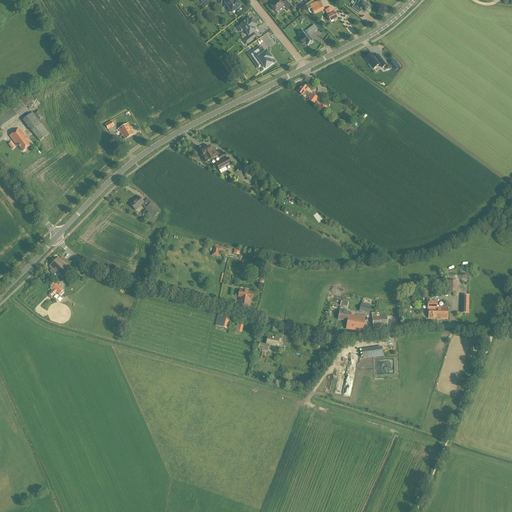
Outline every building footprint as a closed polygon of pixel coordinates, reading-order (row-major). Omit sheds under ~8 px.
[(241,9),(240,7),(241,6),(236,0),(234,2),(231,0),(228,0),(227,1),(225,0),(219,0),(218,1),(221,5),(224,2),(228,7),(227,7),(228,8),(227,9),(231,13),(231,12),(232,13),(236,10),(237,12),(241,9)] [(274,1),(269,5),(272,7),(271,8),(273,11),(274,10),(275,12),(283,6),(288,11),(292,7),(286,0),(282,3),(279,0),(278,0),(276,3),(274,1)] [(314,14),(324,10),(320,0),(310,5),(314,14)] [(365,13),(370,6),(361,0),(360,1),(356,2),(352,8),(359,13),(361,10),(365,13)] [(334,13),(331,7),(325,10),(330,22),(337,18),(335,13),(334,13)] [(257,25),(252,19),(248,22),(247,21),(244,23),(244,22),(239,25),(243,30),(244,29),(247,33),(246,33),(248,36),(255,31),(253,28),(257,25)] [(300,36),(299,36),(302,39),(300,41),(303,45),(305,43),(306,45),(307,45),(308,46),(310,44),(310,43),(312,41),(309,36),(314,32),(311,28),(303,19),(300,21),(309,32),(307,34),(305,32),(305,31),(304,32),(300,36)] [(260,56),(255,50),(249,55),(254,62),(257,60),(261,66),(262,65),(263,66),(265,69),(268,67),(269,66),(270,66),(270,65),(272,64),(269,60),(272,58),(270,56),(270,55),(269,55),(269,54),(269,53),(268,54),(266,51),(264,53),(260,56)] [(370,65),(373,68),(374,68),(380,63),(383,66),(386,63),(381,57),(378,60),(371,53),(365,58),(370,64),(370,65)] [(310,94),(311,93),(309,92),(310,90),(302,84),(297,91),(305,97),(308,93),(310,94)] [(314,104),(318,98),(312,94),(308,100),(314,104)] [(0,115),(0,128),(1,130),(18,118),(10,105),(6,108),(8,110),(0,115)] [(43,117),(38,111),(34,114),(33,113),(22,121),(31,132),(32,131),(40,142),(49,134),(39,121),(43,117)] [(108,130),(114,126),(111,121),(105,125),(108,130)] [(125,139),(133,135),(131,131),(132,130),(128,124),(118,129),(122,136),(125,139)] [(31,146),(26,139),(27,139),(19,129),(10,136),(17,146),(18,145),(23,151),(31,146)] [(212,151),(209,146),(201,151),(203,155),(203,156),(203,155),(206,161),(207,161),(217,156),(214,151),(212,150),(212,151)] [(220,174),(233,167),(228,158),(215,164),(220,174)] [(257,178),(259,174),(251,168),(248,173),(253,177),(254,176),(257,178)] [(145,208),(145,209),(148,213),(145,215),(149,219),(152,216),(153,218),(160,212),(151,203),(147,206),(138,196),(130,204),(136,210),(142,205),(145,208)] [(225,254),(226,248),(214,246),(212,256),(218,257),(219,252),(225,254)] [(59,269),(64,264),(58,258),(49,266),(52,269),(50,271),(53,275),(56,273),(58,275),(61,272),(59,269)] [(61,272),(58,275),(62,279),(71,270),(64,264),(59,269),(61,272)] [(456,294),(457,281),(445,280),(444,293),(456,294)] [(59,295),(64,290),(55,282),(50,287),(53,290),(49,293),(52,297),(56,293),(59,295)] [(236,291),(236,296),(238,297),(238,298),(239,298),(238,306),(249,307),(250,300),(250,299),(252,300),(253,293),(248,292),(244,292),(239,291),(236,291)] [(469,313),(469,295),(461,295),(461,313),(469,313)] [(447,319),(448,307),(437,307),(437,302),(428,302),(428,310),(429,310),(428,318),(437,319),(437,318),(440,318),(440,319),(447,319)] [(369,314),(371,308),(362,306),(360,305),(359,311),(369,314)] [(353,321),(354,316),(349,315),(350,312),(340,311),(338,320),(347,321),(347,318),(352,319),(352,321),(353,321)] [(376,313),(371,313),(373,327),(388,326),(387,316),(377,316),(376,313)] [(215,326),(227,329),(230,317),(218,314),(215,326)] [(347,318),(347,321),(346,329),(362,332),(365,318),(354,316),(353,321),(352,321),(352,319),(347,318)] [(241,333),(244,322),(238,320),(235,331),(241,333)] [(487,335),(480,335),(480,334),(476,334),(476,335),(473,335),(473,339),(475,339),(475,340),(480,341),(479,342),(487,343),(487,340),(487,335)] [(277,347),(279,339),(268,336),(266,345),(259,343),(258,348),(268,351),(269,345),(277,347)] [(363,359),(383,355),(382,347),(362,350),(363,359)]
